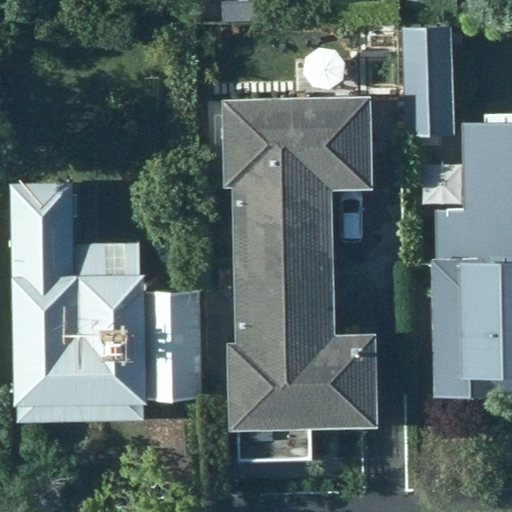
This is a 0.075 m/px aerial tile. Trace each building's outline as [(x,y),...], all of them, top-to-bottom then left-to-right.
[(448,24),(401,25),(404,136),(450,135),(448,24)] [(228,189),(231,264),(326,262),(324,194),(368,193),(365,97),(347,98),(347,67),(310,69),(311,100),(215,101),(218,189),(228,189)] [(437,261),(427,259),(431,401),(511,398),(511,112),(483,114),(483,123),(459,124),(461,208),(436,209),(437,261)] [(70,183),(8,185),(10,408),(14,408),(15,425),(142,423),(142,408),(145,408),(145,400),(200,400),(200,290),(139,291),(139,243),(70,244),(70,183)] [(329,337),(326,262),(231,264),(233,344),(221,346),(225,432),(235,432),(236,461),(309,460),(308,432),(375,428),(372,337),(329,337)]
